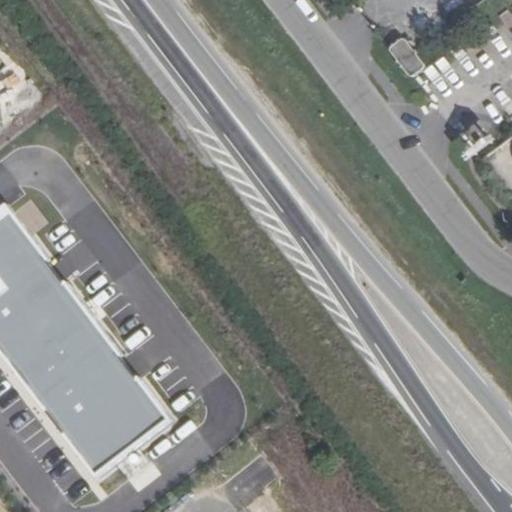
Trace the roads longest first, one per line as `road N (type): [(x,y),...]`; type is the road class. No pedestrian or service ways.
road 1 (primary): [(206,81),(508,511)]
road 2 (primary): [(511,431),(206,81)]
road 3 (unclassified): [(511,276),(466,243),(281,0)]
